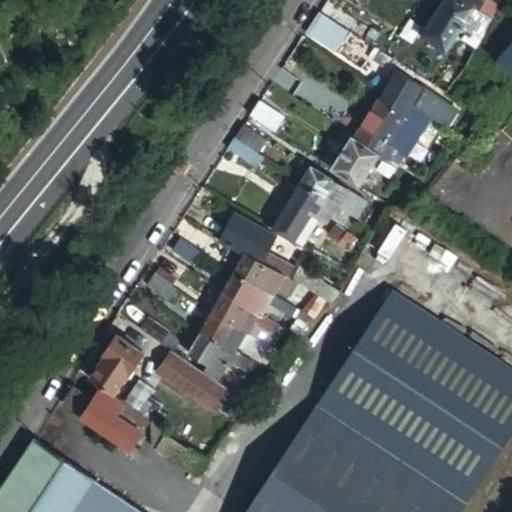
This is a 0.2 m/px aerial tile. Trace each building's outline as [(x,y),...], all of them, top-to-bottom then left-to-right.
[(461,0),(445,0),(435,14),(459,29),(461,25),(468,30),(463,38),(478,45),(491,18),(461,0)] [(461,0),(491,18),(497,5),(488,0),(461,0)] [(325,1),(318,12),(342,27),(349,16),(325,1)] [(318,12),(308,27),(338,47),(348,31),(342,27),(318,12)] [(459,29),(435,14),(421,36),(443,52),(459,29)] [(342,27),(348,31),(355,20),(349,16),(342,27)] [(511,44),(497,61),(511,73),(511,44)] [(393,59),(375,48),(368,58),(382,68),(385,63),(388,65),(393,59)] [(411,57),(407,63),(413,67),(417,60),(411,57)] [(416,69),(414,72),(446,92),(465,65),(453,57),(438,79),(435,73),(424,66),(416,69)] [(437,122),(446,128),(458,111),(398,72),(379,99),(405,116),(412,105),(437,122)] [(297,79),(288,91),(331,119),(333,117),(339,121),(343,114),(337,110),(339,106),(297,79)] [(381,153),(378,157),(388,165),(391,160),(404,169),(410,159),(413,160),(437,122),(412,105),(405,116),(379,99),(353,135),(381,153)] [(258,101),(249,116),(272,131),(282,116),(258,101)] [(244,123),(234,138),(257,153),(267,137),(244,123)] [(329,168),(358,186),(378,157),(381,153),(353,135),(351,134),(329,168)] [(234,138),(227,148),(257,167),(263,157),(257,153),(234,138)] [(312,167),(303,182),(336,204),(356,217),(367,200),(312,167)] [(303,182),(271,230),(293,242),(295,239),(311,216),(319,221),(323,223),(336,204),(303,182)] [(234,214),(220,240),(245,254),(262,262),(277,238),(234,214)] [(311,216),(295,239),(303,244),(319,221),(311,216)] [(335,224),(328,234),(344,248),(349,241),(352,244),(355,240),(335,224)] [(202,251),(180,237),(172,251),(192,264),(202,251)] [(245,254),(235,272),(274,295),(277,288),(290,297),(295,289),(311,300),(317,293),(296,280),(262,262),(245,254)] [(160,265),(155,272),(173,284),(178,277),(160,265)] [(235,272),(224,291),(261,314),(269,302),(276,306),(293,317),(298,309),(274,295),(235,272)] [(155,274),(146,286),(169,301),(177,289),(155,274)] [(224,291),(213,311),(221,316),(252,335),(258,326),(272,335),(278,324),(269,318),(261,314),(224,291)] [(393,291),(318,405),(465,503),(511,431),(511,368),(478,346),(465,366),(403,325),(416,306),(393,291)] [(311,300),(301,311),(315,319),(329,302),(317,293),(311,300)] [(269,302),(261,314),(269,318),(276,306),(269,302)] [(478,346),(416,306),(403,325),(465,366),(478,346)] [(213,311),(201,332),(235,351),(239,345),(268,361),(275,350),(252,335),(221,316),(213,311)] [(297,319),(310,328),(317,321),(315,319),(301,311),(297,319)] [(150,315),(143,326),(174,348),(180,339),(172,330),(150,315)] [(209,363),(203,371),(218,382),(228,364),(233,366),(235,363),(237,359),(243,362),(240,366),(263,379),(268,370),(235,351),(201,332),(189,353),(209,363)] [(105,358),(91,378),(115,394),(143,353),(116,335),(101,355),(105,358)] [(203,371),(172,349),(158,371),(216,411),(230,391),(218,382),(203,371)] [(141,379),(125,401),(151,419),(162,404),(149,395),(154,389),(141,379)] [(74,387),(63,403),(130,449),(150,420),(100,386),(92,399),(74,387)] [(318,405),(247,511),(459,511),(465,503),(318,405)] [(169,431),(151,419),(150,420),(150,444),(157,448),(167,435),(169,431)] [(167,435),(157,448),(195,475),(205,460),(167,435)] [(142,511),(33,439),(0,490),(0,511),(142,511)]
